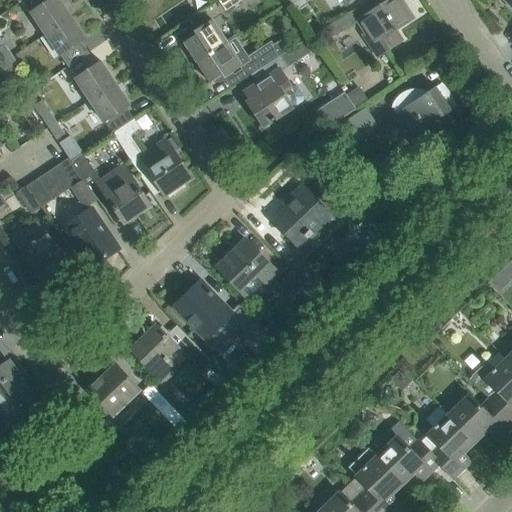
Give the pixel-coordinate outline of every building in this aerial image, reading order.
[(49,0),(30,13),(45,34),(70,17),(59,0),(49,0)] [(219,0),(218,1),(226,12),(243,0),(219,0)] [(412,19),(399,0),(389,0),(358,21),(380,55),(401,41),(394,31),(412,19)] [(511,0),(503,0),(511,8),(511,0)] [(334,36),(354,23),(348,14),(328,27),(334,36)] [(85,38),(70,17),(45,34),(59,56),(85,38)] [(183,43),(197,63),(227,43),(212,20),(193,32),(195,35),(183,43)] [(307,39),(287,52),(280,56),(287,68),(314,50),(307,39)] [(224,79),(240,68),(242,67),(227,43),(197,63),(210,83),(222,75),(224,79)] [(246,78),(280,56),(287,52),(281,43),(275,47),(272,43),(249,58),(251,61),(242,67),(240,68),(246,78)] [(0,47),(0,56),(4,62),(12,57),(4,45),(0,47)] [(6,65),(12,73),(19,68),(12,57),(4,62),(6,65)] [(75,79),(89,101),(115,83),(101,62),(75,79)] [(14,77),(12,73),(6,65),(0,68),(0,72),(6,82),(14,77)] [(251,102),(248,104),(251,109),(249,111),(256,122),(259,120),(262,125),(270,120),(271,122),(275,119),(274,118),(291,107),(278,88),(287,82),(279,71),(245,93),(251,102)] [(22,88),(14,77),(6,82),(14,93),(22,88)] [(105,121),(112,133),(134,119),(126,108),(130,105),(115,83),(89,101),(104,122),(105,121)] [(418,91),(418,89),(416,89),(414,89),(412,90),(410,90),(406,91),(404,92),(402,93),(400,95),(398,96),(397,98),(395,100),(394,101),(393,103),(392,105),(391,107),(392,108),(396,113),(412,137),(451,111),(450,108),(454,107),(454,108),(455,107),(454,104),(453,100),(452,97),(450,94),(448,91),(446,88),(443,86),(441,83),(436,87),(424,95),(420,94),(418,91)] [(23,116),(31,111),(24,100),(16,105),(23,116)] [(354,129),(350,132),(357,142),(378,127),(365,108),(347,120),(354,129)] [(48,128),(56,123),(48,112),(41,117),(48,128)] [(134,119),(112,133),(141,177),(149,172),(165,195),(167,194),(169,197),(184,187),(182,184),(190,178),(166,142),(144,157),(131,138),(141,131),(134,119)] [(56,140),(64,135),(56,123),(48,128),(56,140)] [(328,131),(333,140),(341,135),(336,126),(328,131)] [(70,161),(83,180),(87,186),(98,178),(82,153),(70,161)] [(68,158),(58,165),(72,187),(83,180),(70,161),(68,158)] [(62,194),(71,188),(72,187),(58,165),(48,172),(62,194)] [(48,172),(37,179),(52,200),(62,194),(48,172)] [(98,184),(124,223),(149,206),(130,177),(117,186),(110,176),(98,184)] [(37,179),(27,186),(41,207),(52,200),(37,179)] [(96,200),(87,186),(83,180),(72,187),(71,188),(84,207),(96,200)] [(305,191),(273,222),(296,246),(318,224),(323,230),(334,220),(301,185),(300,186),(305,191)] [(31,214),(41,207),(27,186),(17,193),(31,214)] [(66,226),(92,266),(117,250),(91,210),(66,226)] [(66,263),(39,221),(12,239),(21,253),(23,252),(41,279),(66,263)] [(278,273),(244,239),(216,267),(239,291),(256,275),(265,285),(278,273)] [(291,271),(313,294),(323,284),(296,255),(285,266),(291,271)] [(313,294),(291,271),(281,280),(306,306),(315,297),(313,294)] [(231,314),(200,282),(174,307),(205,339),(231,314)] [(253,338),(246,346),(253,353),(270,336),(263,329),(251,317),(242,326),(253,338)] [(263,329),(270,336),(272,338),(281,329),(273,320),(263,329)] [(176,347),(155,326),(130,350),(158,379),(173,365),(166,357),(176,347)] [(201,370),(210,361),(186,336),(178,344),(186,352),(185,353),(201,370)] [(511,405),(511,366),(505,360),(495,369),(491,365),(482,364),(468,378),(489,400),(510,422),(511,420),(511,405)] [(0,400),(25,385),(9,362),(0,367),(0,400)] [(88,391),(99,402),(90,410),(90,411),(91,411),(107,427),(116,419),(113,416),(139,390),(115,365),(88,391)] [(402,366),(390,378),(402,389),(413,378),(402,366)] [(40,408),(25,385),(0,400),(0,413),(2,417),(0,418),(0,434),(0,435),(40,408)] [(150,385),(142,393),(161,413),(170,405),(150,385)] [(373,394),(367,400),(373,406),(379,400),(373,394)] [(501,431),(510,422),(489,400),(480,408),(468,396),(448,415),(474,442),(494,423),(501,431)] [(474,442),(448,415),(439,406),(426,418),(435,427),(419,443),(431,455),(439,464),(453,478),(462,469),(454,461),(474,442)] [(439,464),(431,455),(419,443),(398,421),(383,435),(383,439),(388,445),(376,457),(402,484),(422,464),(430,473),(439,464)] [(347,485),(373,511),(388,511),(390,511),(382,503),(402,484),(376,457),(367,447),(347,467),(356,476),(347,485)] [(279,488),(279,489),(279,490),(280,491),(280,492),(281,493),(282,494),(283,495),(284,495),(285,495),(287,495),(288,495),(289,495),(290,494),(291,493),(291,492),(292,491),(292,490),(292,489),(292,487),(292,486),(291,485),(290,484),(290,483),(289,483),(287,482),(286,482),(285,482),(284,483),(283,483),(282,484),(281,485),(280,486),(280,487),(279,488)] [(319,511),(373,511),(347,485),(319,511)]
